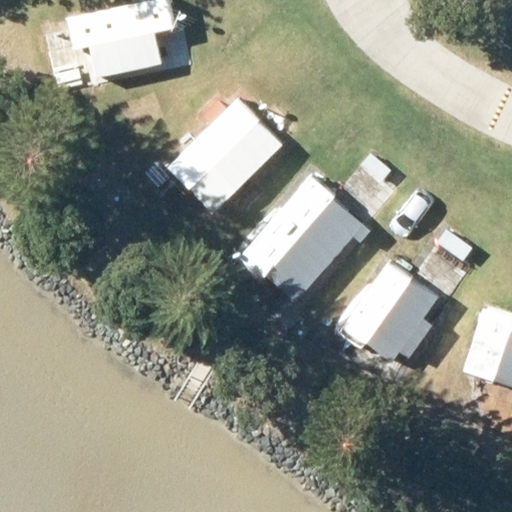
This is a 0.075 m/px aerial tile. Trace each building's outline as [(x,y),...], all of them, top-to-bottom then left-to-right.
[(174,24),(169,0),(111,0),(63,9),(70,46),(87,43),(93,73),(159,60),(152,28),(174,24)] [(282,140),(235,93),(164,162),(211,210),(282,140)] [(357,214),(307,171),(237,251),(287,294),(357,214)] [(441,259),(391,225),(339,303),(389,337),(441,259)] [(511,407),(511,328),(483,316),(450,391),(508,416),(511,407)]
